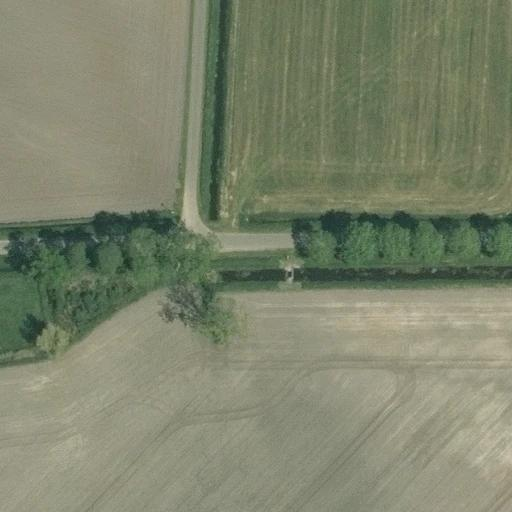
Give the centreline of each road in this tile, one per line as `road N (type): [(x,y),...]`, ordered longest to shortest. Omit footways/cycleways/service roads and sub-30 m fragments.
road 1 (unclassified): [(511,240),(188,242)]
road 2 (unclassified): [(188,242),(201,0)]
road 3 (unclassified): [(188,242),(0,248)]
